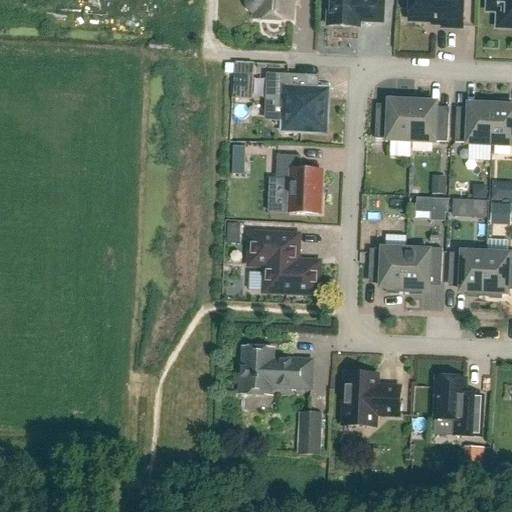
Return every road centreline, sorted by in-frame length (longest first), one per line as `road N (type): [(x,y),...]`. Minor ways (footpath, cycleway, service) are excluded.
road 1 (residential): [(511,349),(344,340),(357,63)]
road 2 (residential): [(357,63),(511,71)]
road 3 (residential): [(357,63),(209,55)]
